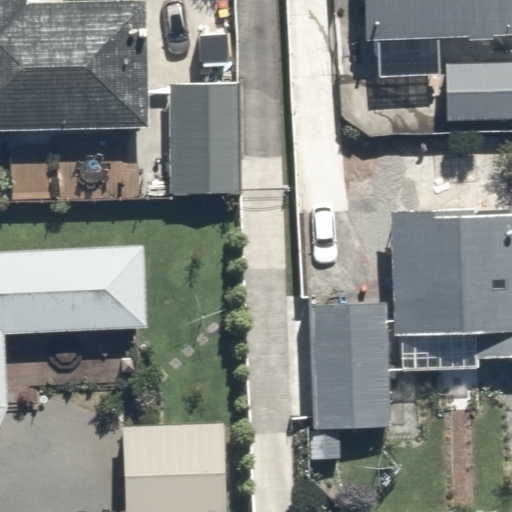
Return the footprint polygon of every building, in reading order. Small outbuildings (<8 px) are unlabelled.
[(25,0),(0,0),(0,131),(148,128),(144,0),(26,5),(25,0)] [(511,0),(364,0),(366,41),(511,34),(511,0)] [(511,61),(445,64),(447,122),(511,119),(511,61)] [(238,83),(170,85),(170,197),(238,195),(238,83)] [(511,216),(393,213),(398,334),(479,333),(480,357),(511,356),(511,216)] [(146,329),(144,245),(0,252),(0,423),(6,409),(5,333),(146,329)] [(388,306),(312,307),(314,428),(392,427),(388,306)] [(225,511),(222,425),(124,429),(127,511),(225,511)]
